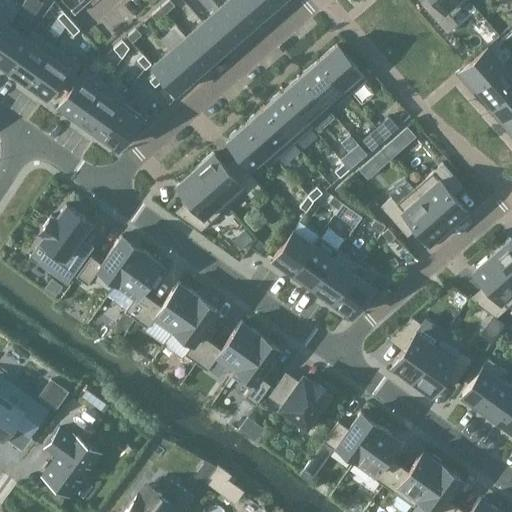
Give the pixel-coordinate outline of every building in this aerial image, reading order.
[(173,4),(170,0),(165,0),(159,6),(164,12),(173,4)] [(240,0),(223,0),(217,6),(240,33),(257,19),(240,0)] [(268,0),(240,0),(257,19),(273,4),(268,0)] [(450,15),(467,0),(427,0),(422,5),(446,32),(456,23),(450,15)] [(164,12),(159,6),(150,14),(155,20),(164,12)] [(224,47),(240,33),(217,6),(201,20),(224,47)] [(0,7),(0,33),(12,16),(0,7)] [(56,16),(64,25),(70,19),(62,10),(56,16)] [(7,24),(13,16),(12,16),(0,33),(0,62),(5,66),(32,30),(31,29),(25,37),(7,24)] [(78,28),(70,19),(64,25),(72,34),(78,28)] [(201,20),(184,35),(208,61),(224,47),(201,20)] [(130,41),(140,33),(135,27),(125,34),(130,41)] [(25,80),(51,44),(32,30),(5,66),(25,80)] [(191,76),(208,61),(184,35),(168,49),(191,76)] [(117,53),(126,45),(121,39),(112,47),(117,53)] [(317,60),(347,94),(366,77),(336,43),(317,60)] [(45,95),(56,80),(61,85),(77,62),(51,44),(25,80),(45,95)] [(459,68),(475,87),(502,63),(486,44),(459,68)] [(163,77),(175,90),(191,76),(168,49),(151,63),(158,71),(163,77)] [(139,54),(133,59),(141,68),(147,63),(139,54)] [(347,94),(317,60),(299,75),(322,102),(340,87),(346,94),(347,94)] [(77,118),(104,81),(83,67),(78,75),(73,71),(78,63),(77,62),(61,85),(67,89),(57,103),(77,118)] [(491,105),(511,86),(511,74),(502,63),(475,87),(491,105)] [(158,71),(149,79),(154,85),(163,77),(158,71)] [(322,102),(299,75),(281,91),(310,125),(311,125),(305,118),(322,102)] [(97,132),(120,99),(123,95),(104,81),(77,118),(97,132)] [(511,118),(511,86),(491,105),(507,123),(511,118)] [(292,141),(310,125),(281,91),(263,107),(292,141)] [(97,132),(117,146),(125,135),(129,138),(146,124),(138,118),(141,114),(120,99),(97,132)] [(244,123),(274,157),(292,141),(263,107),(244,123)] [(386,114),(372,126),(382,137),(384,136),(393,128),(396,126),(386,114)] [(274,157),(244,123),(226,139),(249,166),(267,150),(274,157)] [(372,126),(359,138),(369,149),(375,144),(382,137),(372,126)] [(391,138),(381,147),(390,157),(400,148),(391,138)] [(381,147),(372,154),(381,164),(390,157),(381,147)] [(227,205),(244,190),(250,196),(260,187),(238,161),(228,170),(211,152),(193,167),(227,205)] [(357,160),(351,154),(342,162),(348,168),(357,160)] [(339,176),(348,168),(342,162),(333,170),(339,176)] [(413,186),(446,224),(464,209),(448,190),(459,181),(442,162),(413,186)] [(178,214),(200,229),(227,205),(193,167),(175,183),(191,202),(178,214)] [(306,194),(312,200),(321,192),(315,186),(306,194)] [(412,188),(395,202),(390,196),(380,205),(402,231),(412,222),(428,240),(446,224),(413,186),(412,188)] [(305,210),(312,200),(306,194),(298,205),(305,210)] [(327,201),(337,208),(342,202),(332,195),(327,201)] [(36,261),(66,281),(87,252),(73,243),(90,220),(65,202),(55,217),(50,214),(38,230),(47,236),(43,241),(48,244),(36,261)] [(351,209),(342,202),(337,208),(347,215),(351,209)] [(380,231),(384,224),(374,217),(370,224),(380,231)] [(381,232),(389,241),(395,236),(387,227),(381,232)] [(318,235),(317,234),(312,242),(292,228),(271,257),(292,271),(318,235)] [(95,270),(113,283),(141,245),(120,230),(98,261),(89,255),(75,275),(86,283),(95,270)] [(311,285),(337,249),(318,235),(292,271),(311,285)] [(511,277),(511,241),(509,237),(491,253),(511,277)] [(124,310),(135,318),(149,298),(140,291),(162,260),(141,245),(113,283),(113,284),(132,298),(124,310)] [(330,299),(357,263),(337,249),(311,285),(330,299)] [(489,287),(473,300),(495,316),(511,301),(511,277),(491,253),(473,268),(489,287)] [(380,291),(352,271),(358,263),(357,263),(330,299),(351,314),(359,303),(363,306),(380,291)] [(44,288),(54,294),(61,284),(52,277),(44,288)] [(158,304),(149,298),(135,318),(146,326),(152,318),(171,331),(198,292),(177,278),(158,304)] [(195,361),(209,341),(200,334),(219,307),(198,292),(171,331),(189,345),(184,353),(195,361)] [(410,377),(434,344),(415,330),(420,323),(411,316),(391,333),(405,344),(391,364),(410,377)] [(195,361),(206,368),(214,357),(233,370),(261,331),(240,317),(218,347),(209,341),(195,361)] [(230,374),(249,387),(243,396),(254,403),(268,383),(260,377),(282,346),(261,331),(233,370),(230,374)] [(453,357),(434,344),(410,377),(430,391),(444,371),(455,379),(470,358),(459,350),(453,357)] [(461,393),(478,406),(504,369),(487,356),(461,393)] [(478,406),(496,419),(511,396),(511,386),(500,377),(506,370),(504,369),(478,406)] [(268,394),(281,404),(280,405),(304,423),(328,391),(312,379),(310,381),(302,375),(298,381),(285,371),(268,394)] [(0,434),(0,435),(10,420),(28,433),(45,410),(11,385),(2,397),(0,396),(0,434)] [(511,396),(496,419),(511,429),(511,396)] [(322,440),(352,461),(379,424),(359,410),(347,427),(337,420),(322,440)] [(352,461),(382,483),(396,462),(386,455),(398,438),(379,424),(352,461)] [(68,494),(79,479),(74,475),(82,463),(88,467),(99,452),(72,432),(70,435),(58,426),(44,446),(56,454),(42,473),(41,474),(68,494)] [(407,470),(396,462),(382,483),(411,504),(441,463),(439,461),(441,459),(433,453),(431,456),(422,449),(407,470)] [(451,511),(456,505),(446,498),(460,477),(441,463),(411,504),(412,505),(415,501),(430,511),(451,511)] [(179,511),(193,494),(177,483),(166,498),(146,483),(138,495),(136,493),(122,511),(179,511)] [(479,496),(467,511),(465,511),(456,505),(451,511),(496,511),(498,510),(480,497),(479,496)]
